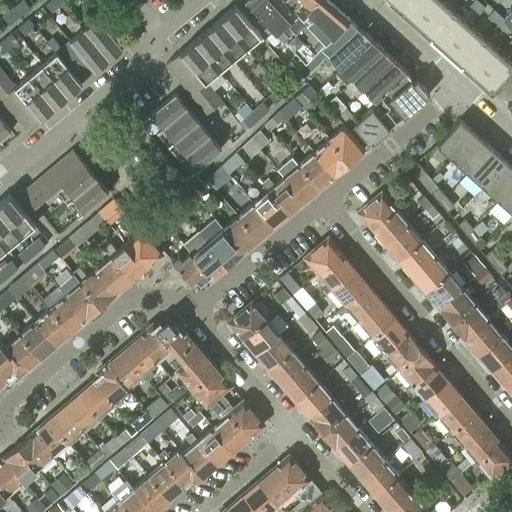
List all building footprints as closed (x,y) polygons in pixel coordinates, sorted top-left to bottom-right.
[(23,0),(22,0),(13,8),(19,16),(29,7),(23,0)] [(62,3),(58,0),(50,0),(45,4),(51,12),(62,3)] [(274,28),(305,61),(320,46),(325,40),(324,39),(287,0),(247,0),(258,11),(257,11),(273,28),(274,28)] [(287,0),(324,39),(330,35),(348,17),(348,16),(329,0),(287,0)] [(386,0),(399,12),(409,0),(386,0)] [(409,0),(399,12),(414,25),(437,0),(409,0)] [(437,0),(414,25),(429,39),(454,12),(440,0),(437,0)] [(473,0),(469,5),(479,14),(485,7),(476,0),(473,0)] [(235,5),(220,17),(246,48),(260,36),(235,5)] [(503,18),(511,25),(511,6),(503,17),(503,18)] [(19,16),(13,8),(2,17),(9,24),(19,16)] [(488,16),(497,24),(503,18),(503,17),(494,9),(490,13),(488,16)] [(429,39),(445,53),(469,25),(454,12),(429,39)] [(97,17),(83,29),(108,59),(122,47),(97,17)] [(220,17),(207,29),(232,59),(246,48),(220,17)] [(320,46),(305,61),(294,72),(301,79),(322,61),(321,60),(357,26),(348,17),(330,35),(324,39),(325,40),(320,46)] [(510,30),(511,27),(511,25),(503,18),(497,24),(507,33),(510,30)] [(18,27),(24,35),(34,26),(28,19),(18,27)] [(445,53),(460,67),(484,39),(469,25),(445,53)] [(372,39),(357,26),(321,60),(322,61),(328,67),(332,63),(338,69),(372,39)] [(83,29),(69,40),(94,71),(108,59),(83,29)] [(207,29),(193,40),(218,71),(232,59),(207,29)] [(0,42),(7,49),(13,57),(26,46),(19,38),(17,40),(11,33),(0,42)] [(47,42),(55,52),(81,82),(94,71),(69,40),(61,47),(53,38),(47,42)] [(372,39),(338,69),(334,72),(345,84),(352,78),(384,49),(372,39)] [(460,67),(475,80),(500,53),(484,39),(460,67)] [(193,40),(179,52),(204,82),(205,82),(221,101),(227,95),(211,77),(218,71),(193,40)] [(395,60),(384,49),(352,78),(356,82),(350,88),(357,95),(363,89),(395,60)] [(55,52),(42,63),(67,94),(81,82),(55,52)] [(204,82),(179,52),(165,64),(207,114),(221,101),(205,82),(204,82)] [(511,63),(500,53),(475,80),(491,95),(511,70),(511,63)] [(28,62),(34,69),(28,75),(53,105),(67,94),(42,63),(36,56),(28,62)] [(395,60),(363,89),(357,95),(362,101),(369,95),(371,98),(361,106),(364,109),(380,95),(406,72),(407,71),(395,60)] [(2,62),(0,63),(0,97),(26,128),(40,117),(14,86),(10,80),(14,77),(2,62)] [(380,95),(389,105),(400,118),(427,96),(426,96),(429,94),(420,84),(417,86),(406,72),(380,95)] [(28,75),(15,86),(14,86),(40,117),(53,105),(28,75)] [(287,77),(277,87),(284,94),(294,84),(287,77)] [(332,85),(328,79),(318,88),(324,96),(330,90),(328,88),(332,85)] [(320,95),(309,82),(293,95),(301,104),(305,108),(320,95)] [(284,94),(277,87),(268,96),(274,103),(284,94)] [(150,113),(162,127),(186,107),(174,93),(150,113)] [(336,94),(329,100),(338,112),(346,106),(336,94)] [(301,104),(293,95),(278,108),(279,109),(285,115),(286,117),(301,104)] [(261,101),(252,110),(258,118),(268,109),(261,101)] [(258,118),(252,110),(245,102),(237,109),(238,110),(233,114),(240,121),(246,128),(258,118)] [(389,105),(380,113),(372,104),(355,119),(351,122),(369,144),(400,118),(389,105)] [(355,119),(346,106),(338,112),(348,125),(351,122),(355,119)] [(162,127),(173,141),(197,121),(186,107),(162,127)] [(285,115),(279,109),(264,123),(271,129),(285,115)] [(0,114),(0,138),(11,129),(0,114)] [(436,144),(452,159),(475,133),(459,118),(436,144)] [(173,141),(185,155),(209,134),(197,121),(173,141)] [(343,124),(328,137),(348,161),(364,148),(343,124)] [(269,139),(259,128),(241,145),(251,155),(259,147),(269,139)] [(348,161),(328,137),(324,133),(318,138),(322,143),(313,150),(333,175),(348,161)] [(452,159),(467,172),(490,146),(475,133),(452,159)] [(209,134),(185,155),(196,169),(221,149),(209,134)] [(467,172),(482,186),(505,160),(490,146),(467,172)] [(33,206),(55,189),(54,188),(60,184),(84,164),(72,150),(21,192),(33,206)] [(313,150),(298,163),(318,187),(333,175),(313,150)] [(243,159),(236,151),(221,164),(228,172),(243,159)] [(276,167),(283,176),(303,199),(318,187),(298,163),(291,155),(276,167)] [(482,186),(497,199),(511,183),(511,165),(505,160),(482,186)] [(409,167),(418,177),(424,171),(416,161),(409,167)] [(60,184),(71,198),(95,178),(84,164),(60,184)] [(228,172),(221,164),(207,176),(213,183),(217,187),(231,175),(228,172)] [(430,178),(424,171),(418,177),(431,192),(437,187),(435,184),(430,178)] [(439,171),(430,178),(435,184),(444,176),(439,171)] [(213,183),(207,176),(191,190),(197,197),(213,183)] [(283,176),(274,184),(268,177),(262,182),(267,189),(288,213),(303,199),(283,176)] [(95,178),(71,198),(83,212),(107,192),(95,178)] [(503,223),(511,213),(511,183),(497,199),(488,209),(503,223)] [(446,196),(437,187),(431,192),(439,202),(446,196)] [(267,189),(252,202),(272,226),(288,213),(267,189)] [(197,197),(191,190),(176,202),(185,213),(200,201),(197,197)] [(358,211),(372,227),(395,207),(381,191),(358,211)] [(439,211),(424,194),(417,200),(424,208),(432,217),(439,211)] [(8,195),(0,201),(0,213),(19,237),(33,225),(8,195)] [(446,196),(439,202),(447,212),(454,206),(446,196)] [(125,210),(113,197),(97,210),(105,219),(109,223),(125,210)] [(185,213),(176,202),(161,216),(170,227),(185,213)] [(252,202),(237,214),(257,238),(272,226),(252,202)] [(372,227),(385,243),(408,223),(395,207),(372,227)] [(105,219),(97,210),(68,235),(76,245),(105,219)] [(0,213),(0,242),(5,249),(19,237),(0,213)] [(237,214),(222,227),(242,251),(257,238),(237,214)] [(170,227),(161,216),(152,224),(161,235),(170,227)] [(199,230),(207,240),(227,264),(242,251),(222,227),(214,217),(199,230)] [(457,224),(466,233),(472,228),(464,218),(457,224)] [(488,226),(481,218),(472,228),(478,235),(488,226)] [(385,243),(398,258),(421,239),(408,223),(385,243)] [(472,228),(466,233),(474,243),(480,237),(478,235),(472,228)] [(140,230),(125,243),(145,266),(160,253),(140,230)] [(182,244),(189,251),(212,276),(227,264),(207,240),(199,230),(182,244)] [(43,245),(37,238),(32,232),(22,241),(27,247),(33,254),(43,245)] [(76,245),(68,235),(53,248),(58,253),(62,257),(76,245)] [(481,236),(480,237),(474,243),(479,249),(486,241),(481,236)] [(304,256),(318,272),(341,253),(328,237),(304,256)] [(398,258),(411,274),(435,254),(421,239),(398,258)] [(33,254),(27,247),(22,241),(12,249),(17,255),(23,263),(33,254)] [(125,243),(117,250),(110,242),(104,248),(110,255),(130,279),(145,266),(125,243)] [(53,248),(52,247),(37,261),(42,268),(58,253),(53,248)] [(484,255),(492,265),(499,259),(491,249),(484,255)] [(212,276),(189,251),(181,259),(177,255),(172,260),(192,284),(197,279),(200,283),(210,275),(212,277),(212,276)] [(322,289),(325,293),(331,288),(354,268),(341,253),(318,272),(328,284),(322,289)] [(485,265),(474,253),(463,262),(475,275),(485,265)] [(17,268),(11,261),(5,254),(0,258),(0,269),(6,277),(17,268)] [(411,274),(425,290),(448,270),(435,254),(411,274)] [(110,255),(95,268),(115,292),(130,279),(110,255)] [(499,259),(492,265),(500,274),(507,269),(499,259)] [(42,268),(37,261),(22,274),(31,284),(46,272),(42,268)] [(493,274),(485,265),(475,275),(473,276),(480,284),(493,274)] [(72,271),(100,305),(115,292),(95,268),(86,276),(78,266),(72,271)] [(331,288),(345,304),(368,284),(354,268),(331,288)] [(299,285),(286,270),(279,276),(291,291),(299,285)] [(425,290),(438,305),(461,286),(448,270),(425,290)] [(65,294),(85,318),(100,305),(72,271),(64,277),(73,287),(65,294)] [(31,284),(22,274),(6,287),(15,297),(31,284)] [(368,284),(345,304),(337,310),(339,314),(344,310),(348,311),(350,310),(358,319),(381,300),(368,284)] [(290,295),(282,285),(274,292),(282,302),(290,295)] [(315,301),(302,285),(299,285),(291,291),(306,309),(315,301)] [(438,305),(451,321),(474,301),(461,286),(438,305)] [(0,309),(15,297),(6,287),(0,292),(0,309)] [(50,306),(70,330),(85,318),(65,294),(56,302),(49,293),(43,298),(50,306)] [(305,310),(291,294),(290,295),(282,302),(296,317),(305,310)] [(511,295),(511,296),(500,306),(511,320),(511,295)] [(358,319),(371,335),(394,315),(381,300),(358,319)] [(228,321),(242,337),(265,317),(252,301),(228,321)] [(322,311),(315,301),(306,309),(315,318),(322,311)] [(451,321),(465,337),(488,317),(474,301),(451,321)] [(50,306),(35,319),(55,343),(70,330),(50,306)] [(317,325),(305,310),(296,317),(309,332),(317,325)] [(371,335),(384,351),(407,331),(394,315),(371,335)] [(242,337),(255,352),(278,333),(265,317),(242,337)] [(465,337),(478,352),(501,333),(488,317),(465,337)] [(35,319),(19,332),(40,356),(55,343),(35,319)] [(152,323),(152,324),(172,347),(172,348),(180,358),(184,363),(185,363),(201,350),(180,326),(178,327),(174,322),(159,321),(154,325),(152,323)] [(152,324),(136,337),(157,360),(172,348),(172,347),(152,324)] [(346,356),(354,349),(341,333),(340,334),(332,324),(324,330),(346,356)] [(1,342),(24,369),(40,356),(19,332),(13,325),(7,331),(13,338),(5,345),(2,341),(1,342)] [(330,342),(319,329),(311,336),(321,349),(330,342)] [(384,351),(398,366),(421,347),(407,331),(384,351)] [(255,352),(268,368),(291,348),(297,344),(291,338),(286,342),(278,333),(255,352)] [(478,352),(491,368),(511,350),(511,345),(501,333),(478,352)] [(121,349),(142,373),(147,380),(153,375),(148,368),(157,360),(136,337),(121,349)] [(0,370),(8,379),(13,375),(15,377),(24,369),(1,342),(0,342),(0,370)] [(339,352),(330,342),(321,349),(318,351),(327,362),(339,352)] [(398,366),(411,382),(434,363),(421,347),(398,366)] [(268,368),(281,384),(305,364),(291,348),(268,368)] [(360,372),(369,364),(355,348),(354,349),(346,356),(360,372)] [(147,380),(142,373),(121,349),(106,362),(129,389),(127,386),(135,378),(141,385),(147,380)] [(215,367),(201,350),(185,363),(184,363),(177,370),(185,379),(178,384),(171,390),(163,381),(157,387),(170,404),(191,387),(215,367)] [(511,350),(491,368),(504,384),(511,377),(511,350)] [(174,372),(177,370),(184,363),(180,358),(169,367),(174,372)] [(98,373),(92,377),(113,402),(115,401),(118,404),(120,408),(124,408),(128,408),(131,406),(134,404),(134,400),(135,396),(132,392),(129,389),(106,362),(96,371),(98,373)] [(385,378),(372,362),(369,364),(360,372),(374,387),(385,378)] [(411,382),(424,398),(447,378),(434,363),(411,382)] [(281,384),(295,400),(318,380),(305,364),(281,384)] [(357,374),(349,364),(342,370),(350,380),(357,374)] [(192,388),(206,404),(207,403),(214,397),(220,392),(230,384),(216,368),(215,367),(191,387),(192,388)] [(370,390),(357,374),(350,380),(363,395),(370,390)] [(93,379),(78,392),(98,415),(113,402),(92,377),(93,379)] [(424,398),(437,413),(460,394),(447,378),(424,398)] [(295,400),(308,415),(331,396),(318,380),(295,400)] [(395,394),(385,382),(376,390),(386,403),(395,394)] [(383,404),(370,390),(363,395),(362,396),(374,411),(383,404)] [(78,392),(63,405),(83,429),(98,415),(78,392)] [(152,417),(167,404),(159,394),(143,407),(145,409),(152,417)] [(222,394),(216,399),(223,408),(229,403),(222,394)] [(405,404),(395,394),(386,403),(395,413),(405,404)] [(437,413),(451,429),(474,410),(460,394),(437,413)] [(308,415),(321,431),(345,411),(331,396),(308,415)] [(248,436),(227,412),(223,408),(216,399),(209,405),(220,418),(212,425),(232,449),(248,436)] [(263,423),(243,399),(227,412),(248,436),(263,423)] [(63,405),(48,418),(68,442),(83,429),(63,405)] [(393,417),(383,405),(368,418),(378,430),(393,417)] [(178,414),(170,406),(139,432),(147,442),(178,414)] [(190,406),(182,413),(187,419),(195,412),(190,406)] [(152,417),(145,409),(130,422),(137,429),(152,417)] [(204,415),(198,409),(195,412),(187,419),(192,425),(204,415)] [(451,429),(464,445),(487,425),(474,410),(451,429)] [(321,431),(335,447),(358,427),(345,411),(321,431)] [(420,421),(413,412),(410,414),(408,412),(400,418),(410,430),(420,421)] [(68,442),(48,418),(32,431),(52,455),(62,447),(68,453),(74,448),(68,442)] [(212,425),(197,438),(217,462),(232,449),(212,425)] [(464,445),(477,460),(500,441),(487,425),(464,445)] [(403,441),(409,436),(401,426),(395,431),(403,441)] [(131,435),(125,427),(115,435),(122,443),(131,435)] [(335,447),(348,462),(371,443),(358,427),(335,447)] [(420,427),(412,433),(425,449),(432,443),(420,427)] [(32,431),(17,444),(37,468),(52,455),(32,431)] [(139,432),(108,458),(115,466),(116,468),(147,442),(139,432)] [(179,448),(202,475),(217,462),(197,438),(191,432),(185,437),(190,444),(182,451),(179,448)] [(113,434),(99,446),(100,447),(107,456),(122,443),(115,435),(113,434)] [(422,452),(409,436),(403,441),(402,443),(414,458),(422,452)] [(511,454),(500,441),(477,460),(491,476),(511,458),(511,454)] [(448,458),(434,442),(432,443),(425,449),(439,466),(448,458)] [(348,462),(361,478),(384,458),(371,443),(348,462)] [(17,444),(2,457),(22,481),(37,468),(17,444)] [(107,456),(100,447),(85,460),(89,465),(93,469),(107,456)] [(163,461),(185,487),(190,482),(192,484),(202,475),(179,448),(169,456),(163,449),(158,454),(163,461)] [(273,467),(293,491),(301,500),(304,504),(320,490),(289,454),(273,467)] [(2,457),(0,458),(0,485),(7,494),(22,481),(2,457)] [(115,466),(108,458),(94,471),(101,479),(115,466)] [(361,478),(374,494),(398,474),(384,458),(361,478)] [(462,473),(450,459),(440,467),(452,481),(462,473)] [(163,461),(148,474),(168,498),(183,485),(185,487),(163,461)] [(273,467),(258,480),(278,504),(293,491),(273,467)] [(63,471),(50,482),(60,494),(74,483),(72,481),(63,471)] [(101,479),(94,471),(84,480),(90,488),(101,479)] [(473,487),(462,473),(452,481),(463,495),(464,494),(473,487)] [(148,474),(132,487),(153,511),(168,498),(148,474)] [(374,494),(388,509),(411,490),(398,474),(374,494)] [(110,492),(117,500),(126,511),(151,511),(153,511),(132,487),(125,479),(110,492)] [(258,480),(243,493),(258,511),(268,511),(278,504),(258,480)] [(389,511),(416,511),(424,505),(431,500),(418,484),(411,490),(388,509),(389,511)] [(79,485),(63,498),(71,507),(79,500),(78,499),(86,493),(79,485)] [(39,499),(47,508),(60,497),(52,488),(39,499)] [(258,511),(243,493),(227,506),(232,511),(258,511)] [(322,493),(299,511),(334,511),(336,510),(335,509),(322,493)] [(38,511),(44,507),(35,496),(25,505),(30,511),(38,511)] [(126,511),(117,500),(102,511),(126,511)] [(301,500),(286,511),(298,511),(306,506),(304,504),(301,500)] [(64,511),(57,503),(48,511),(64,511)]
